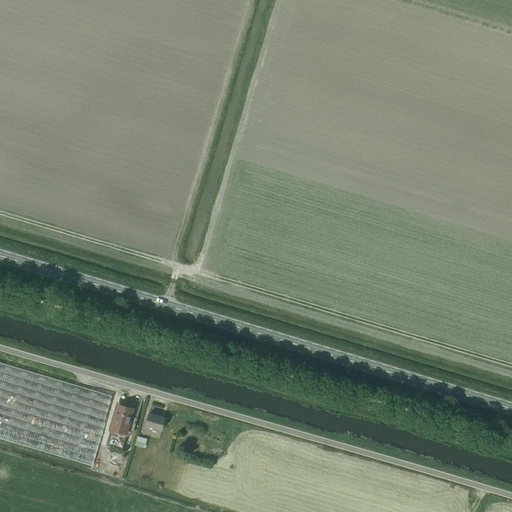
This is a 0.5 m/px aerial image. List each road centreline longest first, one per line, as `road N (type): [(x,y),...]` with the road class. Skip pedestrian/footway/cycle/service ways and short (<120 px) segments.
road 1 (tertiary): [(511,409),(0,255)]
road 2 (unclassified): [(0,346),(511,496)]
road 3 (unknown): [(0,213),(162,261),(175,282),(167,305)]
